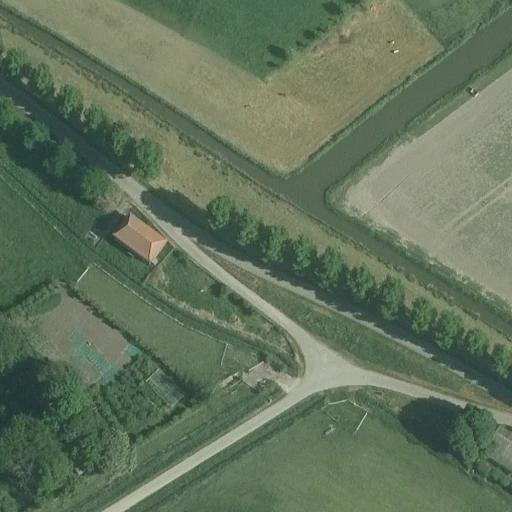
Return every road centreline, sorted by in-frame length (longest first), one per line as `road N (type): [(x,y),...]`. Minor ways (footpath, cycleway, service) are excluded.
road 1 (unclassified): [(511,401),(179,227),(0,88)]
road 2 (track): [(159,213),(199,260),(330,368),(511,420)]
road 3 (track): [(115,511),(330,368)]
